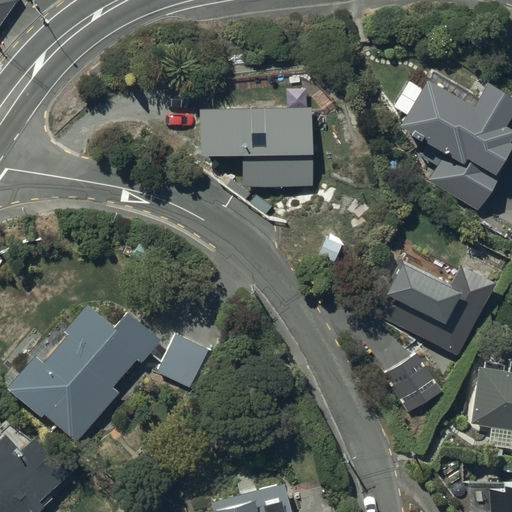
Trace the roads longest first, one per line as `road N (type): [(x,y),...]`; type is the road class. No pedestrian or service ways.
road 1 (residential): [(0,164),(182,207),(260,254),(287,288),(353,412),(385,511)]
road 2 (secondary): [(122,0),(49,51),(0,116)]
